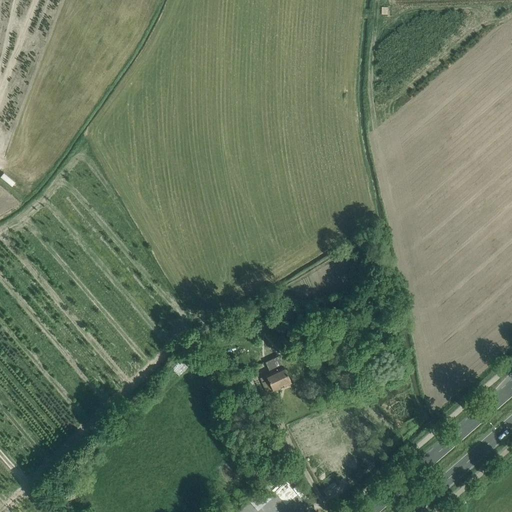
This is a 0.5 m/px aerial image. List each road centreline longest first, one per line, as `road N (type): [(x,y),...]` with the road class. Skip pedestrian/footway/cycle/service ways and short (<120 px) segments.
road 1 (primary): [(511,390),(374,511)]
road 2 (primary): [(412,511),(511,424)]
